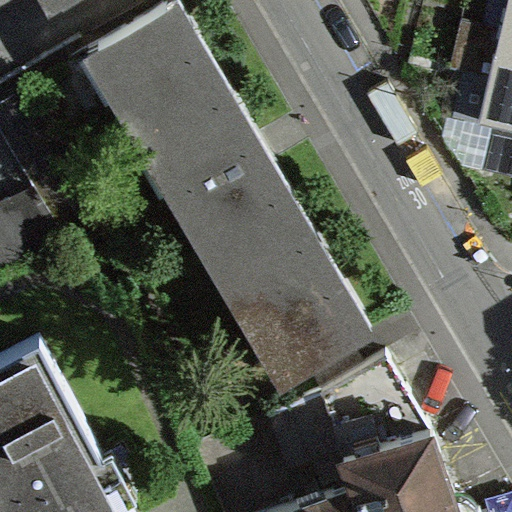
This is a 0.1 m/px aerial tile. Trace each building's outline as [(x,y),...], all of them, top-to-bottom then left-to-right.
[(167,0),(161,0),(97,38),(291,367),(360,326),(244,130),(167,0)] [(511,0),(491,0),(480,52),(511,58),(511,0)] [(511,58),(480,52),(465,115),(511,125),(511,58)] [(0,268),(67,240),(34,185),(0,199),(0,268)] [(135,511),(39,332),(0,352),(0,511),(135,511)] [(323,383),(353,465),(357,475),(370,511),(481,511),(478,502),(460,508),(430,419),(386,346),(323,383)] [(323,383),(275,407),(294,459),(317,450),(326,475),(353,465),(323,383)] [(370,511),(357,475),(267,508),(268,511),(370,511)]
